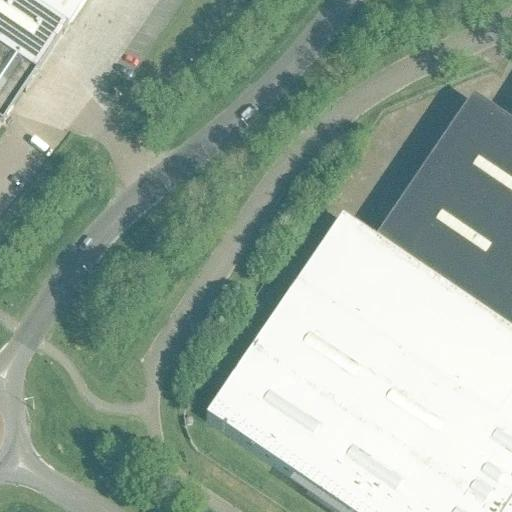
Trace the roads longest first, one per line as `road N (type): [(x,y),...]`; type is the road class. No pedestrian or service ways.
road 1 (unclassified): [(150,411),(160,353),(272,187),(325,128),(393,79),(511,22)]
road 2 (secondary): [(153,188),(253,105),(347,0)]
road 3 (secondary): [(0,384),(88,248),(153,188)]
road 4 (unclassified): [(153,188),(67,109),(143,0)]
